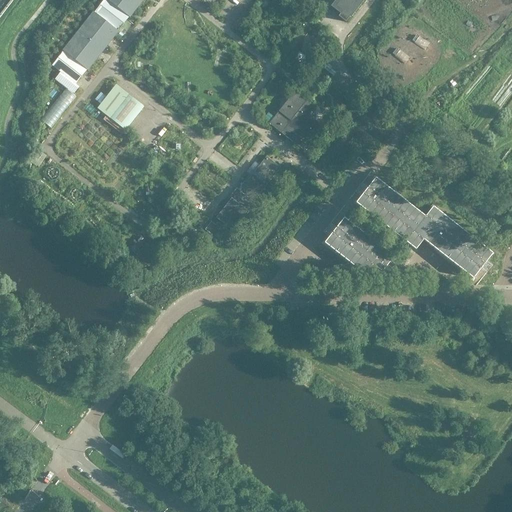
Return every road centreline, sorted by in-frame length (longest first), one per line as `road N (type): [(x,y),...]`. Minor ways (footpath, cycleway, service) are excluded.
road 1 (unclassified): [(82,430),(171,317),(197,298),(507,297)]
road 2 (unclassified): [(186,511),(82,430)]
